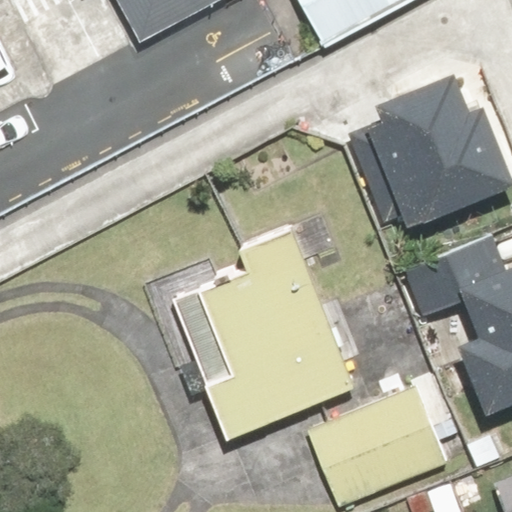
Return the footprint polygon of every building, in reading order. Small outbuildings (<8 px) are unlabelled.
[(131,0),(145,26),(194,0),(131,0)] [(307,0),(328,40),(406,0),(307,0)] [(391,105),(377,110),(412,206),(511,169),(511,131),(496,90),(475,98),(462,62),(385,90),(391,105)] [(175,261),(228,423),(367,379),(315,216),(175,261)] [(498,231),(418,264),(477,405),(511,390),(511,257),(510,259),(498,231)] [(298,414),(330,505),(449,463),(417,372),(298,414)] [(511,511),(511,465),(490,473),(501,511),(511,511)]
